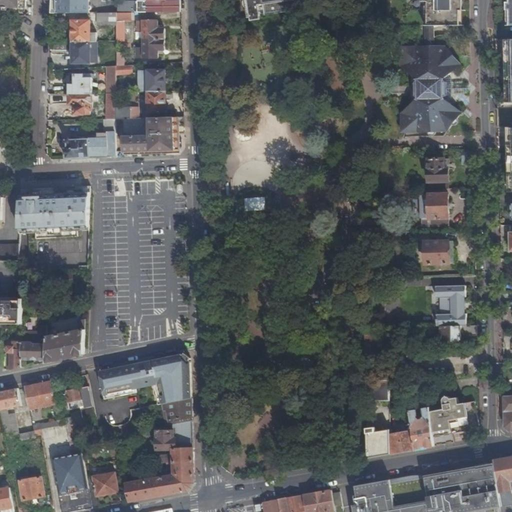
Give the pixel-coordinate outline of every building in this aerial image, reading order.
[(23,17),(33,17),(34,17),(34,0),(0,0),(0,5),(2,6),(4,6),(7,7),(11,8),(14,10),(16,11),(19,13),(21,15),(23,17)] [(92,0),(53,0),(53,14),(92,14),(92,0)] [(179,0),(167,0),(148,1),(148,13),(182,12),(181,0),(179,0)] [(247,0),(244,1),(243,2),(243,4),(244,6),(245,8),(249,8),(250,18),(302,10),(300,0),(247,0)] [(425,3),(425,27),(435,27),(461,26),(461,11),(464,11),(463,0),(417,0),(418,3),(425,3)] [(128,1),(119,2),(119,10),(128,9),(128,1)] [(132,13),(118,14),(118,22),(132,22),(132,13)] [(118,22),(118,14),(97,14),(97,27),(118,26),(118,22)] [(74,22),(74,42),(91,42),(91,34),(91,21),(74,22)] [(145,32),(145,41),(166,41),(166,30),(159,30),(159,22),(139,22),(139,32),(145,32)] [(435,27),(425,27),(426,35),(426,45),(430,45),(430,47),(435,47),(435,27)] [(166,41),(145,41),(145,49),(138,49),(138,58),(145,58),(145,59),(159,58),(159,51),(166,51),(166,41)] [(91,42),(74,42),(74,64),(91,64),(91,42)] [(401,51),(401,65),(461,64),(446,47),(435,47),(430,47),(404,48),(403,49),(401,51)] [(461,64),(401,65),(401,67),(413,78),(410,82),(410,103),(413,106),(402,117),(402,131),(406,134),(447,133),(462,113),(449,104),(451,101),(451,95),(449,94),(449,86),(451,84),(451,78),(449,75),(461,64)] [(123,66),(117,67),(117,75),(133,74),(133,66),(123,66)] [(117,75),(117,67),(108,67),(108,83),(117,83),(117,75)] [(140,72),(141,93),(150,93),(167,92),(167,71),(140,72)] [(70,84),(71,94),(94,94),(93,78),(86,78),(86,74),(76,75),(76,81),(78,81),(78,84),(70,84)] [(449,94),(451,95),(468,94),(467,84),(451,84),(449,86),(449,94)] [(168,113),(167,92),(150,93),(150,113),(168,113)] [(94,94),(71,94),(71,104),(76,104),(77,115),(93,115),(92,111),(94,111),(94,94)] [(5,104),(2,104),(0,104),(0,149),(6,148),(3,135),(13,133),(5,104)] [(120,105),(117,105),(116,119),(124,119),(132,119),(132,108),(120,108),(120,105)] [(156,118),(132,119),(124,119),(125,151),(176,150),(175,118),(156,118)] [(115,119),(109,119),(105,120),(105,133),(98,133),(99,139),(90,139),(91,159),(117,158),(115,119)] [(66,149),(67,160),(91,159),(90,139),(71,140),(71,139),(70,138),(69,137),(68,137),(67,137),(66,138),(66,139),(65,139),(65,140),(65,141),(65,142),(66,142),(67,143),(68,143),(69,149),(66,149)] [(368,153),(360,154),(361,173),(369,173),(368,153)] [(428,160),(429,189),(449,189),(449,169),(446,169),(446,160),(428,160)] [(83,186),(57,187),(22,189),(20,234),(37,233),(38,239),(79,237),(79,231),(82,231),(83,186)] [(90,231),(92,186),(83,186),(82,231),(90,231)] [(422,219),(422,227),(450,227),(449,194),(429,194),(430,219),(422,219)] [(363,242),(363,229),(351,230),(351,243),(363,242)] [(376,229),(363,229),(363,242),(363,244),(374,243),(374,237),(376,237),(376,229)] [(426,265),(451,264),(450,242),(426,243),(426,265)] [(0,245),(0,261),(7,261),(19,261),(20,261),(20,245),(0,245)] [(442,326),(468,325),(468,313),(466,313),(465,297),(468,297),(467,284),(437,285),(437,298),(452,297),(452,313),(438,314),(438,326),(442,326)] [(0,323),(24,323),(24,314),(24,299),(0,299),(0,323)] [(48,362),(86,354),(87,326),(87,320),(80,322),(81,330),(72,332),(71,329),(67,330),(68,333),(48,337),(48,359),(48,362)] [(478,334),(478,325),(468,325),(442,326),(443,343),(463,343),(463,336),(471,336),(471,334),(478,334)] [(39,359),(48,359),(48,337),(49,326),(41,326),(41,332),(24,331),(24,342),(23,359),(34,360),(34,354),(39,354),(39,359)] [(376,328),(366,328),(367,364),(367,381),(375,380),(374,353),(377,353),(376,332),(376,328)] [(12,369),(23,367),(23,359),(24,342),(15,342),(15,347),(10,347),(10,353),(13,352),(12,369)] [(182,353),(101,371),(105,393),(156,383),(161,404),(164,403),(172,402),(193,398),(192,360),(182,353)] [(375,380),(367,381),(367,397),(391,396),(390,380),(388,380),(375,380)] [(58,404),(54,381),(26,387),(30,409),(58,404)] [(92,396),(90,386),(66,392),(66,393),(61,394),(65,412),(73,410),(72,409),(85,406),(85,408),(82,409),(83,414),(91,413),(91,415),(82,416),(83,421),(96,418),(94,403),(92,396)] [(19,388),(0,392),(0,406),(1,410),(23,406),(19,388)] [(193,416),(193,398),(172,402),(164,403),(165,410),(169,410),(171,421),(193,416)] [(454,434),(481,429),(475,402),(459,404),(458,398),(450,399),(448,398),(446,398),(445,401),(446,409),(432,411),(436,446),(456,443),(454,434)] [(148,407),(140,408),(141,415),(149,413),(148,407)] [(414,431),(417,450),(436,446),(432,411),(432,407),(425,409),(426,417),(424,420),(422,420),(419,418),(418,410),(412,411),(414,431)] [(61,421),(62,425),(77,422),(83,421),(82,416),(61,421)] [(2,420),(5,436),(20,433),(17,417),(2,420)] [(79,429),(98,425),(96,418),(83,421),(77,422),(79,429)] [(194,448),(193,420),(174,424),(174,430),(177,430),(177,438),(174,438),(174,430),(158,430),(158,438),(157,438),(157,450),(175,449),(194,448)] [(61,421),(34,426),(34,430),(41,429),(62,425),(61,421)] [(368,433),(369,458),(392,454),(391,435),(391,430),(368,433)] [(391,435),(392,454),(417,450),(414,431),(391,435)] [(455,434),(456,440),(468,438),(467,431),(455,434)] [(83,453),(82,446),(74,448),(75,455),(83,453)] [(195,485),(194,448),(175,449),(175,451),(172,451),(172,455),(155,456),(156,464),(168,462),(168,467),(175,467),(175,474),(152,479),(137,482),(135,468),(128,470),(134,501),(191,490),(195,485)] [(62,511),(71,511),(94,508),(90,488),(87,488),(82,462),(85,462),(83,453),(75,455),(77,463),(56,467),(61,493),(59,494),(62,511)] [(511,458),(495,461),(496,464),(503,507),(511,505),(511,489),(510,481),(511,480),(511,458)] [(495,511),(501,511),(504,511),(503,507),(496,464),(487,466),(490,480),(495,511)] [(479,468),(486,511),(495,511),(490,480),(487,466),(479,468)] [(486,511),(479,468),(471,469),(426,478),(426,480),(423,481),(393,487),(391,480),(387,481),(392,511),(486,511)] [(94,508),(101,507),(99,496),(120,492),(117,472),(88,478),(90,488),(94,508)] [(43,476),(20,480),(24,500),(46,496),(43,476)] [(426,478),(391,480),(393,487),(423,481),(426,480),(426,478)] [(392,511),(387,481),(360,486),(364,511),(392,511)] [(364,511),(360,486),(355,486),(359,506),(356,506),(357,511),(364,511)] [(0,489),(0,500),(1,510),(14,508),(11,488),(0,489)] [(304,496),(307,511),(336,511),(337,511),(333,490),(304,496)] [(307,511),(304,496),(293,498),(280,500),(282,511),(307,511)] [(282,511),(280,500),(265,503),(267,511),(282,511)]
